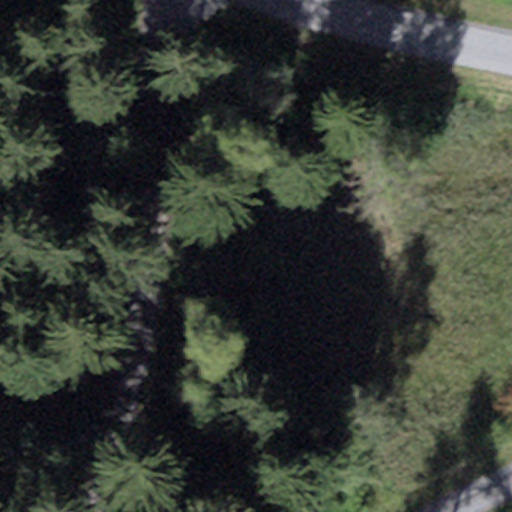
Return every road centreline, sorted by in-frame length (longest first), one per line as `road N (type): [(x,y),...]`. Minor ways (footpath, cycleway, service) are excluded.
road 1 (unknown): [(165,0),(141,238),(73,511)]
road 2 (unclassified): [(277,0),(511,58)]
